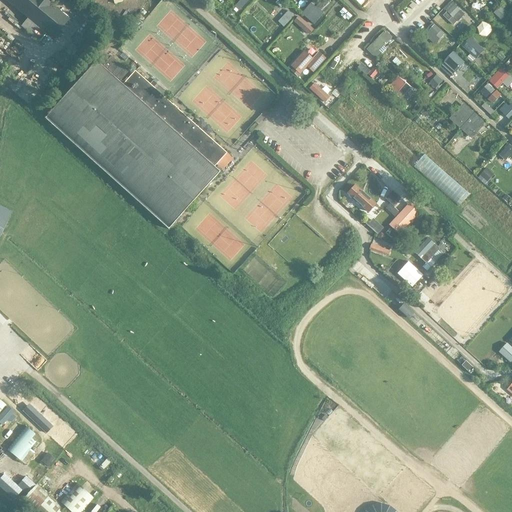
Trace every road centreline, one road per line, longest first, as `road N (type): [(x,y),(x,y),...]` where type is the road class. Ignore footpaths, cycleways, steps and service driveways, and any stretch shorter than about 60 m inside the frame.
road 1 (unclassified): [(511,374),(488,376),(367,267),(367,233),(330,196),(360,166),(359,153),(189,0)]
road 2 (track): [(446,487),(301,366),(297,345),(316,308),(340,291),(367,292),(511,424)]
road 3 (unclassified): [(0,352),(187,511)]
road 4 (residential): [(511,138),(388,25),(384,0)]
road 5 (unknown): [(293,93),(274,126),(302,159),(327,166),(347,142)]
